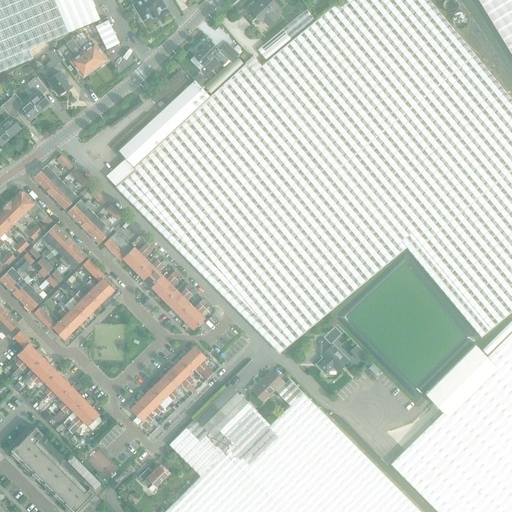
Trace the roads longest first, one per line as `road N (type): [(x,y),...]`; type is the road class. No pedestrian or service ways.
road 1 (residential): [(62,136),(236,315)]
road 2 (residential): [(129,290),(15,170)]
road 3 (unclassified): [(154,450),(261,341)]
